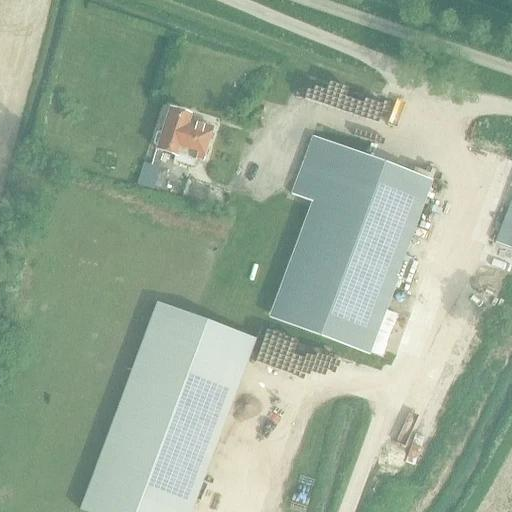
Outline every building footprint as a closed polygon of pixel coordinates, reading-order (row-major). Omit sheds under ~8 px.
[(195,158),(202,160),(211,135),(188,127),(190,121),(169,113),(160,136),(154,134),(150,146),(157,148),(156,153),(175,160),(173,166),(190,171),(195,158)] [(272,315),(366,350),(429,181),(312,138),(291,195),(314,203),(272,315)] [(511,195),(494,243),(511,249),(511,195)] [(79,510),(84,511),(189,511),(254,339),(156,302),(134,360),(138,361),(83,509),(79,508),(79,510)] [(398,462),(408,436),(389,429),(380,455),(398,462)]
